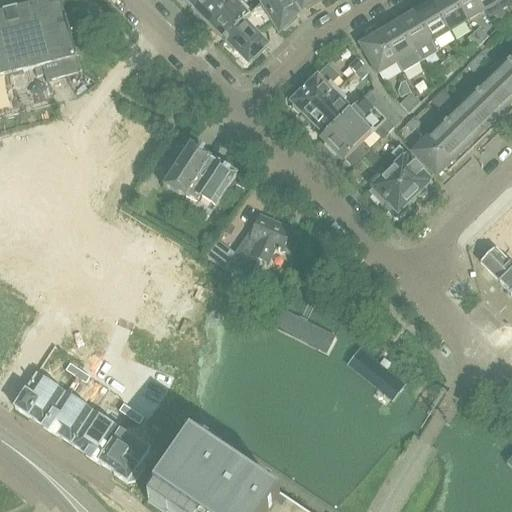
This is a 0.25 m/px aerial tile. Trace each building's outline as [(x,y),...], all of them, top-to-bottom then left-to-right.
[(52,0),(0,13),(0,78),(41,67),(46,83),(82,74),(60,0),(52,0)] [(200,0),(193,7),(210,24),(233,1),(231,0),(200,0)] [(279,33),(296,16),(286,0),(262,0),(260,2),(262,4),(274,25),(279,33)] [(295,0),(302,10),(319,0),(295,0)] [(452,0),(440,0),(432,5),(448,33),(466,23),(452,0)] [(476,0),(452,0),(466,23),(484,12),(476,0)] [(511,4),(511,0),(476,0),(484,12),(488,19),(511,4)] [(210,24),(226,41),(249,17),(233,1),(210,24)] [(262,4),(249,17),(226,41),(248,63),(265,47),(254,35),(274,25),(262,4)] [(432,5),(414,15),(431,43),(448,33),(432,5)] [(437,54),(431,43),(414,15),(397,26),(413,54),(419,64),(437,54)] [(397,26),(379,36),(396,64),(413,54),(397,26)] [(473,35),(483,45),(489,39),(479,29),(473,35)] [(483,45),(473,35),(467,40),(477,50),(483,45)] [(379,36),(363,45),(361,47),(378,75),(396,64),(379,36)] [(489,60),(482,53),(474,60),(481,67),(489,60)] [(443,64),(452,74),(459,68),(449,58),(443,64)] [(355,75),(363,66),(364,66),(357,59),(348,68),(355,75)] [(511,59),(413,155),(435,178),(443,170),(448,174),(511,112),(511,59)] [(466,67),(473,75),(481,67),(474,60),(466,67)] [(90,71),(96,75),(102,66),(96,62),(90,71)] [(452,74),(443,64),(437,69),(447,79),(452,74)] [(368,74),(363,66),(355,75),(361,81),(368,74)] [(291,104),(307,121),(338,91),(331,84),(338,78),(328,68),(291,104)] [(397,93),(400,99),(411,94),(405,82),(400,84),(397,93)] [(366,97),(363,99),(385,122),(386,121),(394,129),(403,120),(396,112),(374,90),(372,93),(371,91),(370,92),(366,97)] [(307,121),(324,138),(350,112),(355,107),(345,99),(338,91),(307,121)] [(453,102),(443,91),(431,103),(442,114),(453,102)] [(405,100),(415,110),(421,104),(411,94),(405,100)] [(344,162),(357,149),(364,143),(375,132),(380,128),(385,122),(363,99),(355,107),(350,112),(324,138),(322,139),(344,162)] [(415,110),(405,100),(399,106),(409,116),(415,110)] [(414,119),(405,128),(411,134),(420,125),(414,119)] [(385,122),(380,128),(387,135),(394,129),(386,121),(385,122)] [(387,135),(380,128),(375,132),(383,141),(388,136),(387,135)] [(365,159),(367,160),(374,153),(364,143),(357,149),(344,162),(353,171),(365,159)] [(211,161),(204,157),(190,147),(163,190),(188,200),(213,164),(210,162),(211,161)] [(393,154),(401,163),(391,173),(388,171),(414,199),(415,197),(416,198),(417,198),(418,198),(419,198),(425,192),(426,192),(426,191),(426,190),(426,189),(425,188),(432,182),(408,157),(399,148),(393,154)] [(383,162),(374,153),(367,160),(375,169),(383,162)] [(236,178),(218,166),(217,167),(213,164),(188,200),(198,204),(195,209),(209,219),(214,210),(215,211),(236,178)] [(409,204),(414,199),(388,171),(387,170),(380,178),(383,181),(369,194),(393,219),(394,219),(395,220),(396,220),(397,219),(409,208),(410,207),(410,206),(410,205),(409,204)] [(252,262),(253,258),(267,264),(273,249),(291,256),(299,236),(260,219),(253,236),(249,234),(234,255),(252,262)] [(511,271),(510,269),(492,254),(482,262),(480,264),(493,277),(499,284),(511,296),(510,297),(511,298),(511,271)] [(252,266),(230,255),(225,268),(247,278),(252,266)] [(327,360),(347,322),(341,318),(324,308),(311,301),(301,297),(289,294),(269,331),(327,360)] [(394,402),(404,388),(360,354),(349,368),(394,402)] [(384,359),(379,365),(386,371),(391,364),(384,359)] [(75,379),(80,372),(70,366),(65,373),(75,379)] [(90,379),(80,372),(75,379),(86,386),(90,379)] [(37,378),(15,410),(28,418),(29,417),(43,427),(64,396),(37,378)] [(58,437),(72,446),(92,415),(64,396),(43,427),(43,428),(57,438),(58,437)] [(133,413),(123,407),(118,413),(128,420),(133,413)] [(143,420),(133,413),(128,420),(139,427),(143,420)] [(98,466),(99,464),(120,433),(92,415),(72,446),(86,456),(85,457),(98,466)] [(113,476),(127,484),(134,483),(143,469),(139,466),(148,452),(120,433),(99,464),(114,474),(113,476)] [(302,511),(190,437),(147,501),(162,511),(302,511)]
